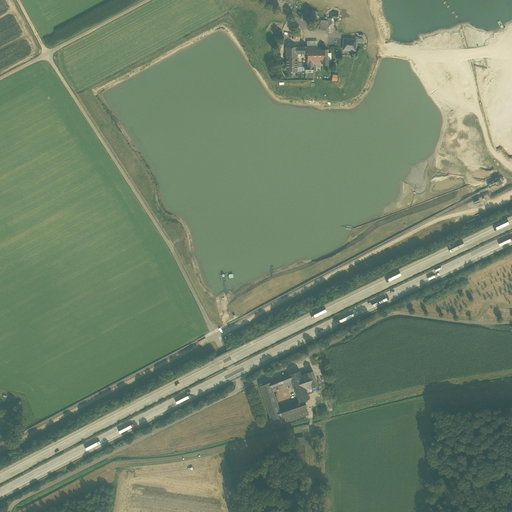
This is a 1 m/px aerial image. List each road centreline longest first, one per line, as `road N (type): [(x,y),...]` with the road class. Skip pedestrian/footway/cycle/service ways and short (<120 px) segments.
road 1 (motorway): [(0,491),(511,236)]
road 2 (motorway): [(511,224),(0,478)]
road 3 (unclassified): [(241,388),(169,244),(46,54)]
road 4 (unclassified): [(241,388),(393,313),(511,322)]
road 5 (unclassified): [(8,511),(241,388)]
